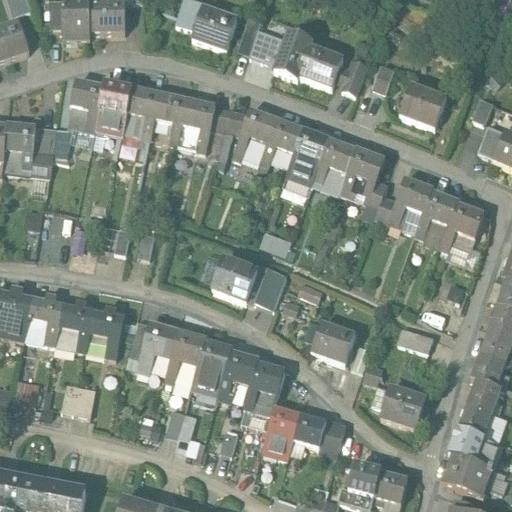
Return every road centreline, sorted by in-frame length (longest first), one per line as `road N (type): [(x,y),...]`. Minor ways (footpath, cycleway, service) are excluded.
road 1 (residential): [(0,92),(71,71),(148,66),(289,108),(502,193),(498,242),(461,342),(431,472)]
road 2 (residential): [(0,263),(160,286),(225,317),(282,351),(380,442),(431,472)]
road 3 (residential): [(0,424),(195,472),(270,511)]
